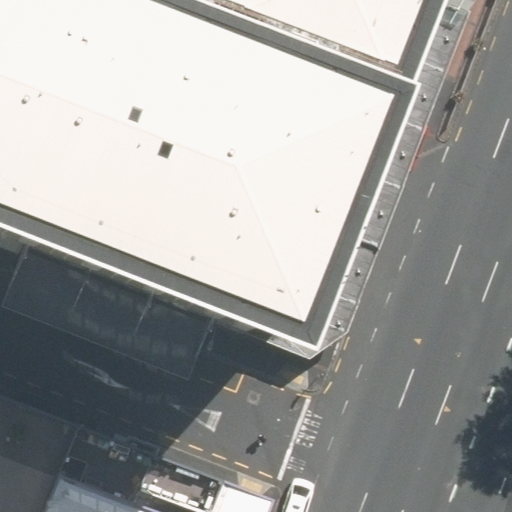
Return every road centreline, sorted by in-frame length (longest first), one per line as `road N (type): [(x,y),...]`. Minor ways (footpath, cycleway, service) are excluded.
road 1 (residential): [(0,331),(405,487)]
road 2 (primary): [(511,208),(405,487)]
